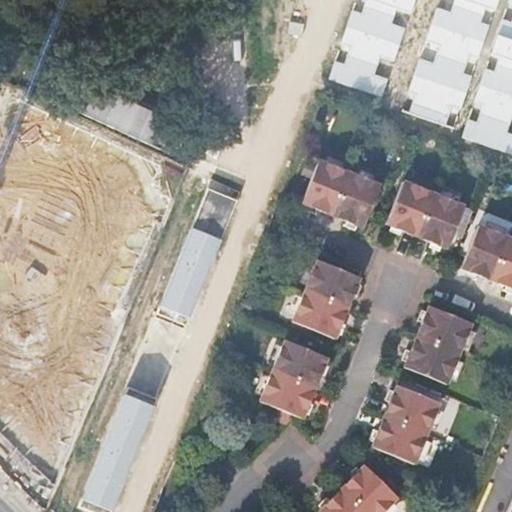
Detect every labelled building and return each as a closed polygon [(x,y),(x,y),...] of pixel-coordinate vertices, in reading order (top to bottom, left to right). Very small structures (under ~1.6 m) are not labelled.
[(335,62),(329,79),(382,97),(388,80),(375,75),(381,56),(394,61),(405,28),(392,24),(397,9),(410,13),(414,0),(366,0),(362,14),(353,11),(342,44),(351,47),(345,65),(335,62)] [(454,0),(451,12),(437,8),(426,40),(440,45),(433,63),(420,58),(409,91),(415,93),(409,113),(446,125),(452,106),(461,109),(472,76),(463,73),(470,55),(478,58),(489,25),(481,22),(486,8),(494,11),(497,0),(454,0)] [(511,0),(508,0),(508,1),(511,2),(511,19),(511,22),(502,19),(490,53),(499,56),(494,71),(485,68),(474,101),(483,104),(477,122),(468,119),(462,137),(511,153),(511,133),(506,132),(511,115),(511,0)] [(0,166),(0,167),(58,193),(75,155),(16,129),(0,166)] [(317,160),(300,202),(321,211),(329,214),(346,172),(317,160)] [(376,184),(346,172),(329,214),(337,218),(359,227),(364,215),(376,184)] [(408,183),(390,228),(417,238),(434,194),(408,183)] [(207,189),(204,197),(233,209),(237,201),(207,189)] [(461,204),(434,194),(417,238),(428,242),(444,248),(461,204)] [(204,197),(159,306),(189,319),(201,288),(233,209),(204,197)] [(479,227),(467,257),(463,268),(468,270),(468,271),(478,275),(473,272),(493,280),(508,239),(479,227)] [(511,240),(508,239),(493,280),(508,286),(505,285),(505,286),(511,289),(511,240)] [(316,260),(303,291),(346,308),(350,298),(358,277),(316,260)] [(292,320),(333,338),(341,319),(346,308),(303,291),(292,320)] [(0,337),(12,340),(19,299),(0,295),(0,337)] [(189,319),(159,306),(156,314),(186,326),(189,319)] [(470,323),(426,307),(420,322),(415,336),(458,354),(470,323)] [(444,387),(458,354),(415,336),(411,344),(401,371),(444,387)] [(42,346),(4,337),(0,354),(0,459),(14,463),(42,346)] [(287,340),(273,371),(315,388),(319,379),(328,357),(287,340)] [(292,421),(297,416),(303,418),(315,388),(273,371),(261,401),(281,410),(275,416),(286,427),(292,421)] [(155,399),(125,386),(75,509),(82,511),(108,511),(137,442),(155,399)] [(437,402),(394,386),(384,410),(381,416),(425,434),(437,402)] [(414,463),(425,434),(381,416),(376,430),(370,446),(414,463)] [(32,498),(50,506),(69,464),(50,456),(32,498)] [(381,511),(395,495),(361,468),(350,482),(348,485),(343,491),(366,511),(381,511)] [(366,511),(343,491),(337,499),(325,511),(366,511)]
